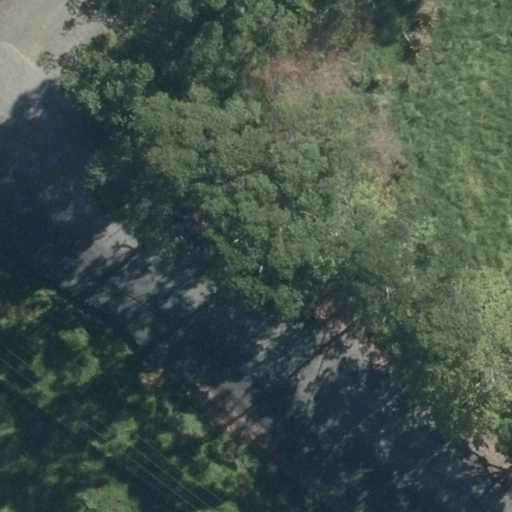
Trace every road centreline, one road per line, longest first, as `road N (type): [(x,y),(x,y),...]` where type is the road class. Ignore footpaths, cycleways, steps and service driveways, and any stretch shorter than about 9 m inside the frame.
road 1 (unclassified): [(0,168),(442,511)]
road 2 (track): [(0,77),(137,0)]
